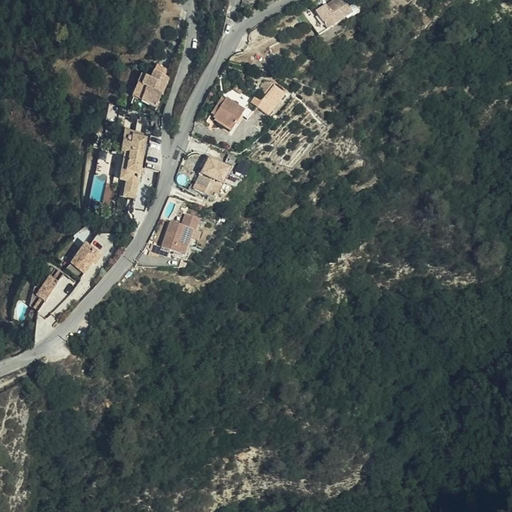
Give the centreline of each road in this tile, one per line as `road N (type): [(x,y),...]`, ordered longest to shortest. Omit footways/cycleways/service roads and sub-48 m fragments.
road 1 (unclassified): [(0,371),(54,338),(116,267),(156,202),(170,157)]
road 2 (unclassified): [(170,157),(235,34),(290,0)]
road 3 (residential): [(189,0),(188,48),(161,124),(170,157)]
